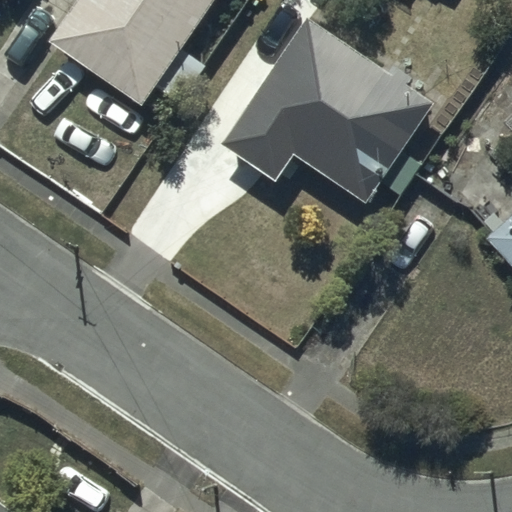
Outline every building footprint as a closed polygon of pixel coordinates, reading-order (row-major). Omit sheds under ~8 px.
[(73,0),(52,31),(141,92),(151,77),(179,97),(206,58),(181,41),(209,0),(73,0)] [(223,132),(276,168),(293,144),(367,195),(436,93),(309,6),(223,132)] [(511,34),(502,51),(511,56),(511,34)] [(511,203),(487,227),(511,254),(511,203)] [(30,511),(0,490),(0,511),(30,511)]
